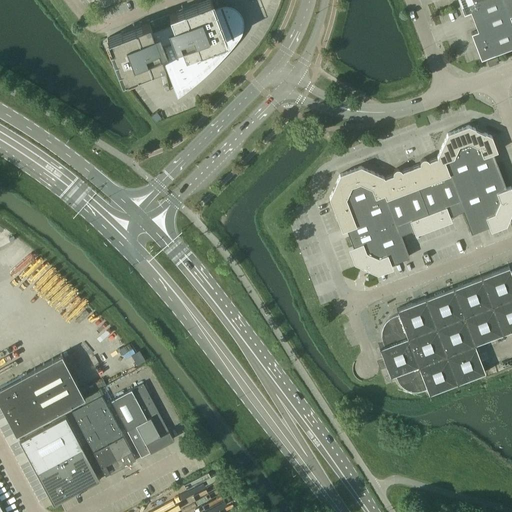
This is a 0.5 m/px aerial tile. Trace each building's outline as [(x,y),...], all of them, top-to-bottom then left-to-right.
[(224,49),(234,38),(239,33),(241,30),(242,26),(242,22),(242,19),(241,15),(239,12),(236,9),(233,7),(229,6),(226,6),(222,6),(219,7),(214,9),(210,0),(205,0),(169,14),(172,23),(167,25),(167,27),(158,30),(157,29),(152,31),(149,21),(107,37),(123,79),(170,61),(180,87),(192,78),(203,69),(214,59),(224,49)] [(511,0),(458,0),(463,13),(470,11),(477,30),(471,32),(480,58),(511,46),(511,22),(509,15),(511,13),(511,0)] [(499,62),(497,57),(487,60),(489,66),(499,62)] [(511,210),(511,189),(491,135),(468,125),(447,133),(437,156),(437,157),(428,160),(427,159),(425,158),(423,158),(421,158),(420,160),(419,162),(419,164),(401,171),(400,169),(398,168),(396,168),(395,169),(393,170),(392,172),(393,174),(384,177),(384,176),(360,166),(339,174),(329,197),(335,212),(339,211),(353,246),(348,247),(354,263),(377,273),(393,267),(391,263),(409,256),(400,234),(413,229),(415,233),(451,219),(449,215),(462,210),(471,232),(489,226),(490,230),(506,224),(511,210)] [(474,343),(511,328),(511,274),(509,266),(396,308),(398,313),(393,315),(391,316),(389,317),(388,318),(386,320),(385,321),(384,323),(383,325),(382,327),(381,329),(381,331),(381,333),(381,335),(381,337),(381,339),(382,341),(383,345),(378,347),(389,375),(394,373),(395,377),(396,379),(397,381),(398,382),(399,384),(400,385),(402,387),(403,388),(405,389),(407,390),(409,390),(411,391),(413,391),(415,391),(417,391),(419,390),(421,390),(426,388),(428,393),(484,371),(474,343)] [(85,396),(62,353),(0,386),(0,403),(16,433),(85,396)] [(168,430),(161,418),(143,383),(111,399),(127,429),(140,455),(149,450),(150,451),(173,439),(168,430)] [(122,434),(101,395),(71,410),(105,473),(109,471),(110,474),(132,462),(131,460),(135,458),(122,434)] [(99,479),(82,447),(65,415),(19,440),(53,504),(99,479)]
